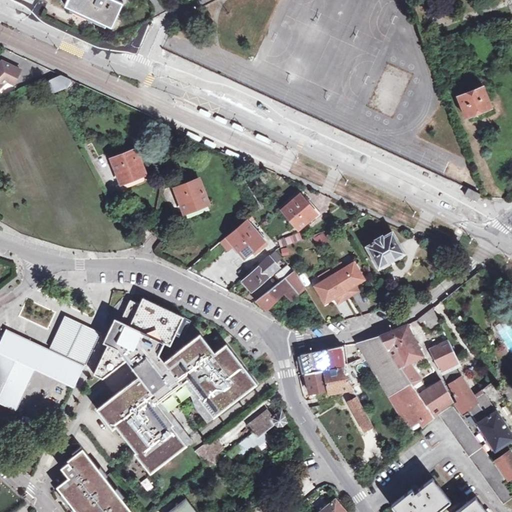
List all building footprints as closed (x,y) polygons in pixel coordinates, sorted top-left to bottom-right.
[(110,24),(121,0),(119,0),(65,0),(64,3),(110,24)] [(19,69),(1,60),(0,61),(0,85),(6,80),(13,83),(19,69)] [(406,84),(408,74),(389,70),(387,77),(393,78),(393,81),(406,84)] [(66,86),(70,78),(66,76),(62,74),(54,77),(43,82),(50,93),(66,86)] [(481,81),(470,86),(471,89),(459,95),(467,116),(491,106),(481,81)] [(213,111),(201,106),(200,108),(199,110),(211,115),(212,113),(213,111)] [(234,124),(233,126),(243,130),(245,126),(235,121),(234,124)] [(186,133),(201,140),(202,137),(203,135),(188,129),(186,133)] [(272,139),(259,133),(258,134),(257,136),(270,142),(272,139)] [(227,151),(239,157),(240,155),(241,153),(229,147),(227,151)] [(145,172),(135,149),(112,159),(121,182),(145,172)] [(185,211),(209,201),(199,178),(176,187),(185,211)] [(480,193),(469,188),(465,195),(477,201),(480,193)] [(282,208),(299,228),(317,212),(300,193),(282,208)] [(245,257),(265,240),(246,218),(226,236),(245,257)] [(381,265),(384,269),(406,257),(404,253),(406,252),(393,231),(384,236),(383,234),(376,238),(377,240),(367,245),(379,266),(381,265)] [(299,232),(289,236),(291,242),(302,238),(299,232)] [(324,233),(313,236),(316,245),(326,242),(324,233)] [(281,246),(291,242),(289,236),(278,239),(281,246)] [(252,290),(279,267),(276,262),(282,256),(276,250),(243,280),(252,290)] [(334,295),(338,301),(346,296),(357,289),(354,283),(363,277),(353,261),(314,284),(324,301),(334,295)] [(281,280),(258,299),(267,310),(287,291),(293,298),(304,286),(294,270),(289,265),(277,275),(281,280)] [(141,303),(132,298),(113,338),(112,337),(95,372),(104,376),(127,358),(140,374),(97,407),(113,428),(117,425),(136,451),(135,452),(150,472),(187,444),(172,424),(178,420),(162,398),(188,379),(201,395),(199,396),(214,416),(258,383),(223,342),(214,349),(201,333),(165,360),(160,353),(166,342),(172,344),(185,316),(144,296),(141,303)] [(432,309),(418,316),(426,329),(439,322),(432,309)] [(102,331),(67,314),(52,345),(87,362),(102,331)] [(408,324),(381,336),(403,369),(410,364),(424,355),(408,324)] [(0,401),(17,410),(37,369),(75,386),(85,365),(8,328),(0,345),(0,401)] [(381,336),(358,343),(409,428),(431,412),(420,395),(403,369),(381,336)] [(447,337),(431,346),(440,366),(445,376),(456,368),(460,365),(447,337)] [(310,392),(328,388),(328,392),(353,387),(341,365),(347,364),(343,346),(301,354),(310,392)] [(410,364),(403,369),(420,395),(428,390),(410,364)] [(461,376),(456,368),(445,376),(449,385),(461,376)] [(461,376),(449,385),(456,400),(454,402),(460,411),(467,406),(478,422),(475,424),(477,427),(480,425),(497,449),(511,439),(511,433),(496,409),(505,402),(493,383),(475,395),(461,376)] [(428,390),(420,395),(431,412),(433,415),(438,410),(451,401),(445,389),(446,388),(441,381),(428,390)] [(365,430),(370,426),(372,428),(374,427),(358,396),(349,401),(365,430)] [(511,497),(511,495),(511,487),(507,480),(453,403),(440,411),(446,420),(490,482),(503,502),(511,497)] [(258,437),(276,424),(279,426),(282,425),(285,423),(287,421),(283,411),(280,410),(272,416),(267,410),(248,425),(253,431),(241,441),(247,450),(257,442),(258,437)] [(206,469),(218,460),(205,443),(194,453),(206,469)] [(134,511),(85,448),(69,460),(70,461),(63,467),(71,476),(59,486),(64,492),(61,495),(68,504),(71,502),(78,511),(134,511)] [(225,461),(233,455),(229,451),(222,457),(225,461)] [(509,478),(511,476),(511,452),(511,451),(497,461),(509,478)] [(433,511),(450,499),(432,477),(415,491),(412,487),(393,503),(399,511),(433,511)] [(199,511),(187,496),(165,511),(199,511)] [(489,511),(476,496),(454,511),(489,511)] [(346,511),(336,499),(319,511),(346,511)]
